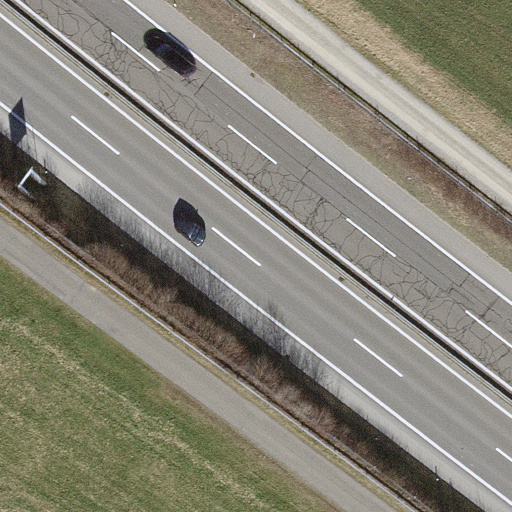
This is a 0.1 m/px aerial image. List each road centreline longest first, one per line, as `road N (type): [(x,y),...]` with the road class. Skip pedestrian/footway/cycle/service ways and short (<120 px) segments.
road 1 (motorway): [(0,62),(511,463)]
road 2 (motorway): [(511,342),(76,0)]
road 3 (track): [(369,511),(0,231)]
road 4 (track): [(265,0),(511,191)]
